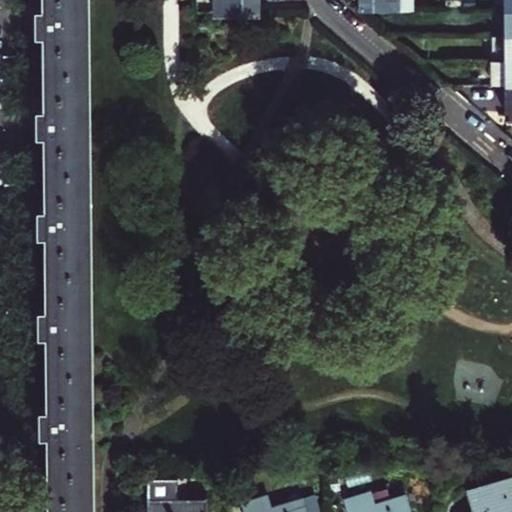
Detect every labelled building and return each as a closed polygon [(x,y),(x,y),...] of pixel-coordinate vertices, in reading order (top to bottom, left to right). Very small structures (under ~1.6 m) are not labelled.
[(45,0),(46,7),(38,7),(38,11),(35,11),(35,18),(35,25),(39,25),(39,29),(46,29),(47,107),(40,107),(40,111),(36,111),(36,118),(36,125),(40,125),(40,129),(47,129),(48,207),(41,207),(41,211),(37,211),(37,218),(37,225),(41,225),(41,229),(48,229),(49,307),(42,307),(42,311),(38,311),(38,319),(38,325),(42,325),(42,329),(49,329),(50,407),(43,407),(43,411),(39,411),(39,416),(39,425),(43,425),(43,429),(50,429),(51,507),(44,507),(44,511),(40,511),(93,511),(87,0),(45,0)] [(214,0),(215,12),(258,12),(258,0),(214,0)] [(359,0),(360,10),(413,10),(412,0),(359,0)] [(506,34),(491,34),(491,59),(507,59),(506,34)] [(507,83),(507,84),(511,83),(511,58),(507,59),(491,59),(492,83),(507,83)] [(511,511),(511,475),(467,489),(473,510),(465,511),(511,511)] [(374,504),(391,499),(387,487),(371,492),(374,504)] [(411,511),(406,494),(391,499),(374,504),(371,492),(370,492),(345,499),(348,511),(411,511)] [(307,511),(303,498),(303,497),(271,507),(267,495),(242,503),(244,511),(307,511)] [(303,498),(307,511),(319,511),(314,495),(303,498)] [(147,498),(147,511),(207,511),(207,497),(147,498)]
